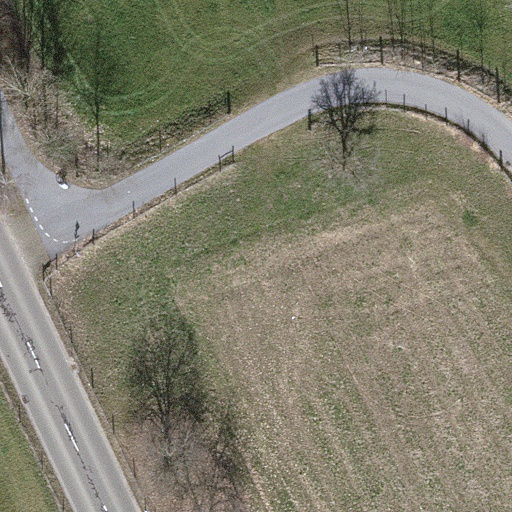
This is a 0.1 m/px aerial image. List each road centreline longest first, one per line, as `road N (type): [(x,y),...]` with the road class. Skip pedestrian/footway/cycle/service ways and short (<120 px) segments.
road 1 (track): [(511,144),(454,103),(376,85),(343,88),(268,118),(118,201),(67,216)]
road 2 (tertiary): [(108,511),(0,280)]
